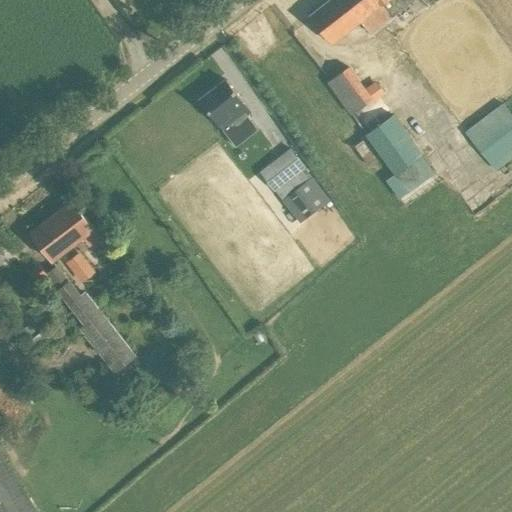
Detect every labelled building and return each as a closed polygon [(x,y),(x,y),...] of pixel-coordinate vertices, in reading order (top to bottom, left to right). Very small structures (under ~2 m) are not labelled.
[(391,15),(382,3),(385,0),(390,0),(392,2),(394,0),(397,0),(404,8),(413,0),(328,0),(309,15),(331,43),(360,20),(369,32),(387,18),(391,15)] [(328,81),(353,114),(373,99),(349,66),(328,81)] [(205,97),(200,100),(224,131),(247,113),(240,103),(243,101),(227,80),(212,91),(210,91),(205,94),(205,97)] [(511,119),(499,103),(462,132),(494,172),(511,158),(511,119)] [(392,115),(367,134),(410,192),(434,174),(392,115)] [(278,154),(285,162),(266,178),(275,189),(303,164),(288,146),(278,154)] [(330,199),(313,177),(282,200),(300,223),(330,199)] [(51,260),(82,237),(88,245),(100,235),(73,200),(30,232),(51,260)] [(37,281),(45,274),(47,273),(39,263),(29,270),(37,281)] [(45,274),(46,275),(68,304),(80,294),(57,265),(47,273),(45,274)] [(115,372),(135,356),(85,290),(80,294),(68,304),(85,325),(80,328),(115,372)] [(0,511),(37,511),(0,450),(0,511)]
